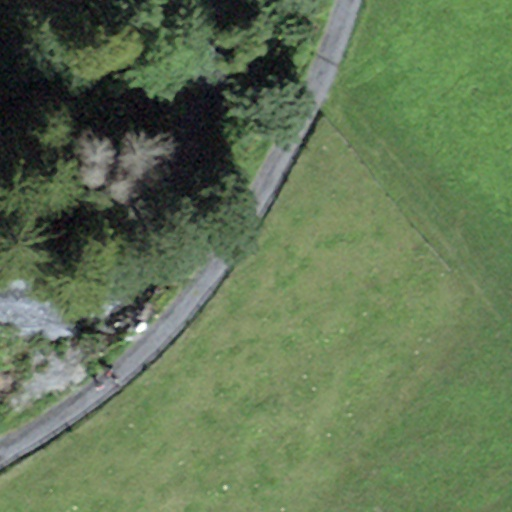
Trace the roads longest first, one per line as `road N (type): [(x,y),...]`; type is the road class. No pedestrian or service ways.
road 1 (unclassified): [(360,0),(324,91),(251,227),(138,355),(0,443)]
road 2 (track): [(324,91),(511,341)]
